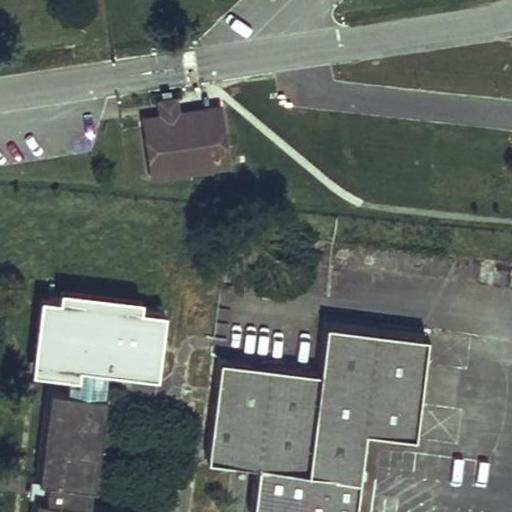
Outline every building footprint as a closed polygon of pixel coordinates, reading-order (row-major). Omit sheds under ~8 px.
[(145,114),(147,126),(199,118),(205,105),(179,109),(177,94),(162,96),(164,111),(145,114)] [(205,105),(199,118),(147,126),(153,170),(229,159),(221,103),(205,105)] [(162,310),(138,307),(139,297),(59,287),(58,297),(40,295),(31,367),(73,372),(71,391),(46,388),(35,480),(46,482),(44,499),(33,497),(30,511),(141,511),(141,510),(87,503),(106,368),(154,374),(162,310)] [(318,372),(218,360),(205,460),(255,467),(249,511),(353,511),(363,430),(413,436),(426,335),(324,322),(318,372)] [(427,368),(425,405),(453,406),(455,370),(427,368)]
